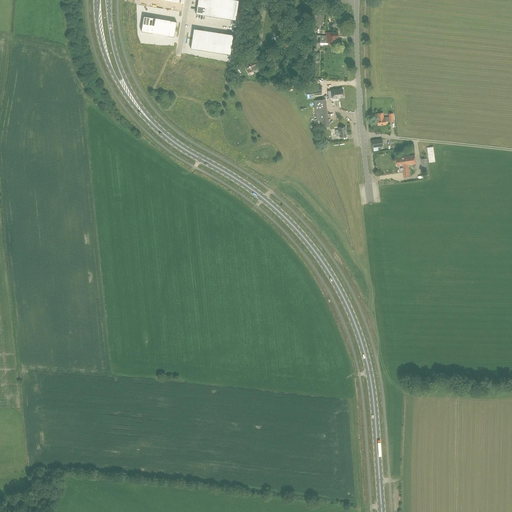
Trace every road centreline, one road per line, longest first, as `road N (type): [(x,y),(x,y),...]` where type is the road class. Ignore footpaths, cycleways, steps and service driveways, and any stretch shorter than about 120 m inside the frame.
road 1 (primary): [(381,511),(371,384),(337,285),(264,198),(145,115)]
road 2 (residential): [(370,203),(356,2)]
road 3 (primary): [(96,0),(106,59),(145,115)]
road 4 (primary): [(145,115),(114,51),(108,0)]
